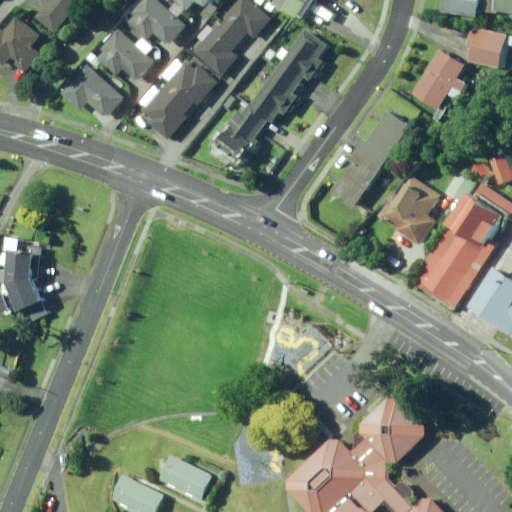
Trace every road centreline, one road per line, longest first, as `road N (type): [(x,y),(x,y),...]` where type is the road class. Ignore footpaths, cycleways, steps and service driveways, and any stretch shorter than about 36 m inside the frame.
road 1 (residential): [(9,511),(144,177)]
road 2 (secondary): [(261,230),(452,343),(511,391)]
road 3 (residential): [(400,0),(381,54),(261,230)]
road 4 (secondary): [(0,132),(144,177)]
road 5 (secondary): [(144,177),(261,230)]
